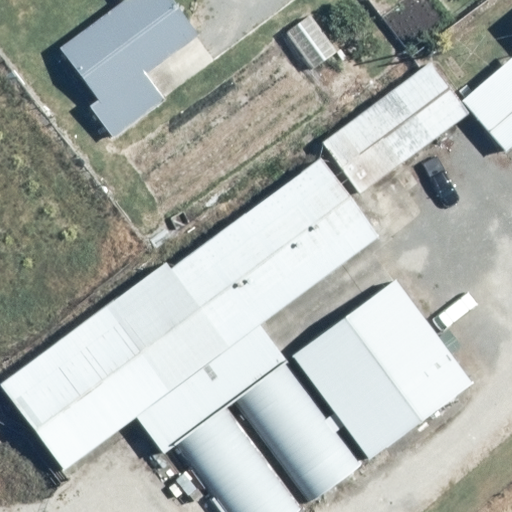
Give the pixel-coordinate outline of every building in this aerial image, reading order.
[(195,35),(169,0),(128,0),(58,51),(118,133),(162,101),(142,73),(195,35)] [(308,9),(280,34),(313,70),(340,45),(308,9)] [(511,21),(511,50),(458,96),(504,150),(511,143),(511,21)] [(466,112),(427,60),(318,141),(357,193),(466,112)] [(325,415),(284,360),(285,359),(283,355),(258,323),(377,235),(318,155),(3,390),(61,468),(134,415),(162,452),(176,442),(228,511),(295,511),(302,507),(225,404),(235,397),(312,500),(361,463),(337,431),(344,426),(368,458),(471,382),(391,275),(288,351),(331,409),(325,415)]
